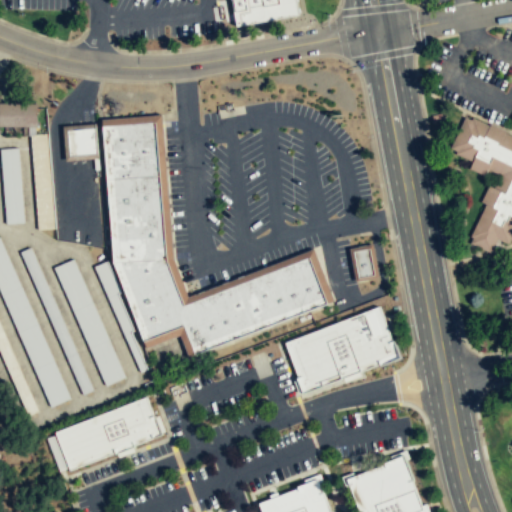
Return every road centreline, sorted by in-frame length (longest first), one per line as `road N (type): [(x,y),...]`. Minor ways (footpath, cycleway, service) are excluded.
road 1 (secondary): [(457,453),(373,0)]
road 2 (residential): [(379,29),(136,70),(52,58),(0,39)]
road 3 (residential): [(379,29),(511,1)]
